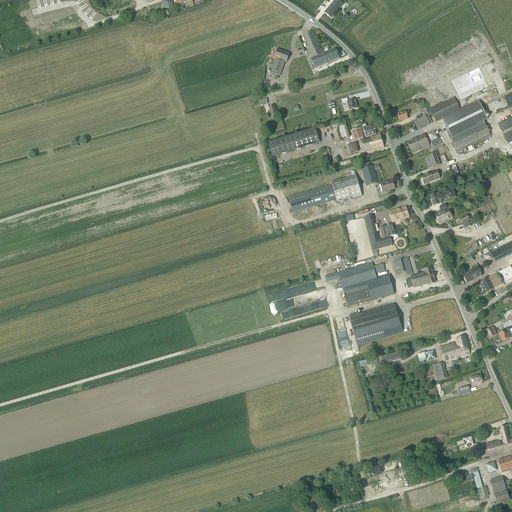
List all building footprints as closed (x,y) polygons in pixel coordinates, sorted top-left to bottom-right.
[(162,0),(161,3),(163,8),(169,8),(172,4),(170,0),(162,0)] [(335,17),(336,16),(338,13),(336,12),(342,4),(337,0),(333,6),(331,5),(325,13),(331,18),(333,15),(335,17)] [(326,60),(323,53),(321,54),(311,32),(303,36),(311,55),(312,58),(310,59),(315,69),(323,65),(322,62),(326,60)] [(335,48),(323,53),(326,60),(322,62),(323,65),(339,59),(335,48)] [(270,73),(280,76),(285,63),(286,63),(289,54),(277,49),(273,58),(276,59),(270,73)] [(347,98),(341,100),(342,104),(346,103),(348,111),(356,109),(354,100),(348,102),(347,98)] [(426,111),(421,113),(423,117),(413,122),(417,130),(429,125),(427,118),(432,115),(436,122),(460,110),(454,99),(426,112),(426,111)] [(335,109),(334,102),(327,104),(329,110),(332,110),(334,109),(335,109)] [(450,138),(457,153),(490,137),(483,122),(487,120),(478,102),(442,119),(451,137),(450,138)] [(278,116),(274,105),(268,108),(272,118),(278,116)] [(511,108),(503,111),(505,117),(509,116),(508,114),(511,113),(511,108)] [(397,115),(399,122),(407,119),(406,115),(409,114),(408,111),(397,115)] [(364,134),(365,137),(376,135),(373,125),(367,127),(366,124),(361,125),(363,134),(364,134)] [(315,129),(267,143),(272,158),(319,143),(315,129)] [(350,131),(353,140),(363,137),(360,129),(350,131)] [(437,138),(435,132),(434,132),(428,134),(428,135),(427,135),(430,141),(431,141),(437,139),(437,138)] [(406,143),(411,154),(429,146),(424,135),(406,143)] [(361,141),(364,153),(383,147),(380,136),(361,141)] [(358,153),(355,144),(346,146),(349,155),(358,153)] [(435,154),(424,158),(429,169),(433,168),(440,165),(435,154)] [(361,169),(366,187),(378,183),(373,166),(361,169)] [(420,177),(424,185),(440,179),(437,172),(430,174),(430,173),(420,177)] [(332,185),(337,204),(362,197),(355,176),(331,183),(332,185)] [(395,189),(392,181),(380,184),(383,192),(395,189)] [(288,198),(292,213),(336,200),(332,185),(288,198)] [(430,195),(433,205),(442,203),(440,199),(443,198),(444,201),(455,197),(453,191),(442,194),(442,196),(440,197),(439,193),(430,195)] [(388,212),(392,223),(409,218),(405,207),(388,212)] [(435,216),(438,223),(452,217),(448,210),(435,216)] [(467,215),(459,219),(462,225),(470,221),(467,215)] [(378,242),(371,216),(363,218),(372,251),(392,246),(390,239),(392,239),(392,237),(382,240),(381,240),(382,241),(378,242)] [(392,225),(379,229),(382,240),(392,237),(396,236),(392,225)] [(511,241),(490,252),(496,262),(511,254),(511,241)] [(493,260),(490,253),(484,257),(487,263),(493,260)] [(412,274),(408,258),(393,262),(396,275),(406,272),(407,275),(412,274)] [(340,278),(348,308),(394,294),(388,276),(366,282),(366,281),(376,278),(372,263),(325,277),(327,282),(340,278)] [(462,275),(467,284),(482,276),(476,264),(470,268),(471,270),(462,275)] [(375,267),(377,273),(384,271),(383,265),(375,267)] [(511,270),(510,267),(479,283),(484,293),(511,279),(511,270)] [(428,285),(435,283),(431,269),(424,271),(424,272),(423,272),(423,273),(410,277),(413,288),(428,284),(428,285)] [(269,295),(271,302),(284,298),(282,291),(269,295)] [(279,309),(315,301),(314,298),(308,299),(307,295),(277,301),(279,309)] [(297,314),(327,307),(326,301),(296,308),(297,314)] [(350,318),(358,345),(402,333),(394,305),(350,318)] [(507,322),(502,324),(504,328),(509,326),(509,327),(511,325),(511,312),(511,310),(506,312),(508,316),(510,321),(507,322)] [(336,319),(337,328),(343,327),(343,331),(345,330),(343,318),(336,319)] [(484,331),(488,339),(496,335),(493,327),(484,331)] [(498,334),(502,342),(511,336),(511,335),(509,329),(498,334)] [(452,344),(456,358),(469,354),(465,337),(464,337),(455,339),(456,343),(452,344)] [(443,361),(456,358),(452,344),(440,347),(443,361)] [(427,359),(427,361),(436,359),(434,350),(418,354),(420,361),(427,359)] [(380,357),(382,365),(401,360),(400,352),(380,357)] [(414,362),(397,368),(399,374),(404,373),(405,375),(411,373),(410,370),(416,368),(414,362)] [(433,365),(437,381),(447,378),(443,363),(433,365)] [(476,384),(476,385),(479,384),(478,383),(482,382),(480,375),(470,378),(473,385),(476,384)] [(457,389),(459,396),(470,392),(469,390),(468,386),(460,388),(460,389),(457,389)] [(486,445),(489,458),(511,452),(511,439),(509,440),(505,426),(499,428),(503,440),(486,445)] [(471,437),(463,439),(465,448),(473,445),(471,437)] [(501,472),(511,468),(511,456),(498,461),(501,472)] [(494,462),(486,464),(489,473),(496,470),(494,462)] [(478,468),(472,469),(480,498),(489,496),(487,486),(483,487),(478,468)] [(494,496),(506,492),(502,477),(489,481),(494,496)] [(507,492),(494,496),(497,508),(510,504),(507,492)] [(309,496),(309,510),(318,510),(318,496),(309,496)]
